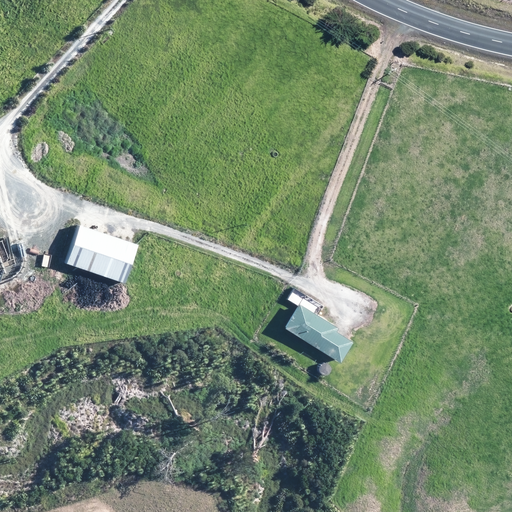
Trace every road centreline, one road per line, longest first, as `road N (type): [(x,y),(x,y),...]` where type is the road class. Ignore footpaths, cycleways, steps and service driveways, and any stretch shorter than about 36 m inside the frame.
road 1 (track): [(0,174),(280,271),(364,313)]
road 2 (track): [(403,9),(334,186),(311,284)]
road 3 (track): [(122,0),(0,125)]
road 4 (primary): [(511,42),(384,0)]
